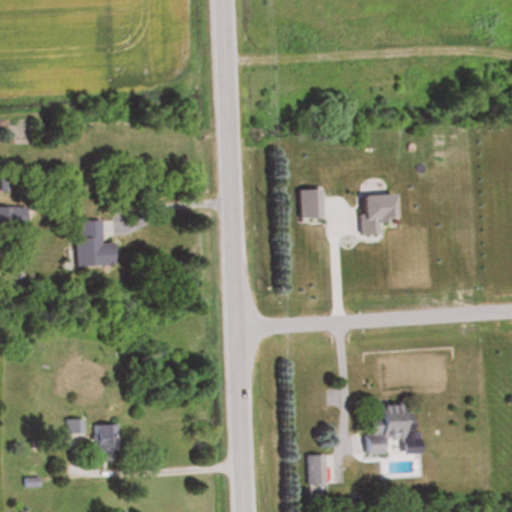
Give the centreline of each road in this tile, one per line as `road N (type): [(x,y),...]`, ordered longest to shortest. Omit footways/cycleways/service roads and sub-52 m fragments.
road 1 (residential): [(237,511),(216,0)]
road 2 (residential): [(230,315),(511,297)]
